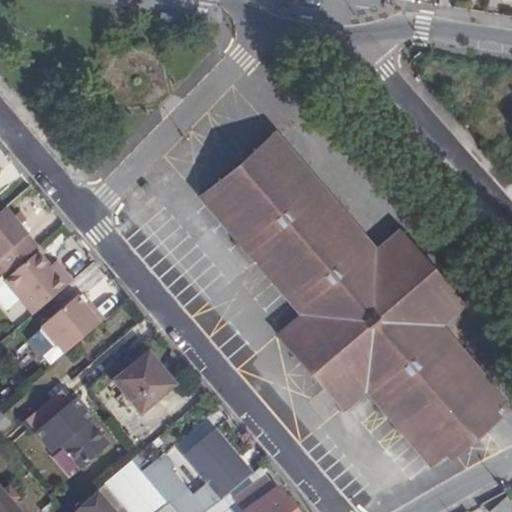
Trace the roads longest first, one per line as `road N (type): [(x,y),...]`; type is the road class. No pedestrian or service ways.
road 1 (residential): [(336,511),(83,215)]
road 2 (residential): [(252,24),(241,57),(83,215)]
road 3 (residential): [(356,42),(511,227)]
road 4 (unknown): [(158,144),(276,288)]
road 5 (residential): [(356,42),(385,29),(422,28),(511,43)]
road 6 (residential): [(83,215),(0,116)]
